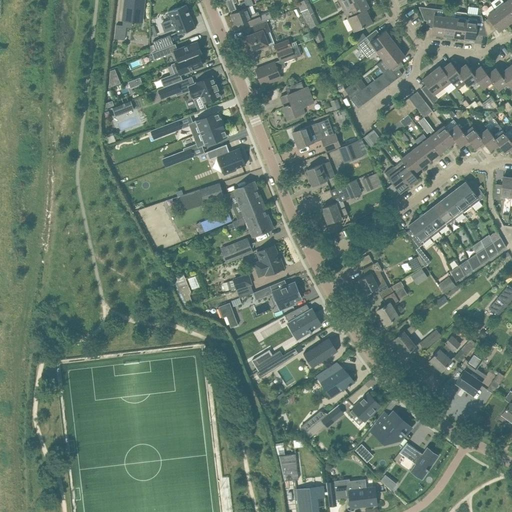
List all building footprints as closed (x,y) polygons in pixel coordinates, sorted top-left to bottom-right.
[(125,0),(123,19),(142,22),(144,0),(125,0)] [(224,0),(229,12),(236,9),(234,3),(237,2),(235,0),(224,0)] [(365,0),(338,0),(339,0),(345,12),(366,1),(365,0)] [(369,8),(366,1),(345,12),(354,31),(363,26),(372,22),(366,9),(369,8)] [(318,6),(325,18),(332,14),(326,2),(318,6)] [(511,20),(511,12),(504,2),(495,9),(507,24),(511,20)] [(175,27),(178,34),(195,28),(187,4),(168,12),(171,20),(176,18),(178,26),(175,27)] [(235,25),(240,24),(248,21),(250,26),(272,18),(269,12),(259,16),(257,11),(255,12),(252,5),(231,14),(235,25)] [(427,20),(426,27),(432,27),(431,34),(442,35),(446,10),(419,7),(419,8),(424,20),(427,20)] [(495,9),(487,15),(488,17),(483,21),(487,36),(496,28),(498,31),(507,24),(495,9)] [(446,10),(442,35),(453,37),(456,12),(446,10)] [(313,12),(304,16),(309,29),(311,28),(316,26),(319,24),(313,12)] [(453,37),(464,38),(467,13),(456,12),(453,37)] [(487,36),(483,21),(481,15),(467,13),(464,38),(475,39),(476,35),(487,36)] [(255,32),(243,37),(249,52),(253,50),(258,48),(268,44),(274,42),(270,31),(266,21),(262,23),(253,26),(255,32)] [(116,25),(114,39),(123,40),(124,26),(116,25)] [(316,26),(311,28),(317,43),(322,40),(316,26)] [(366,37),(361,41),(364,46),(362,48),(369,56),(377,50),(392,39),(385,30),(381,33),(380,34),(376,29),(368,35),(366,37)] [(309,32),(301,36),(311,58),(319,54),(309,32)] [(156,51),(173,44),(171,37),(163,41),(162,38),(153,42),(156,51)] [(283,41),(274,45),(277,52),(278,52),(291,47),(288,39),(283,41)] [(383,59),(398,47),(392,39),(377,50),(383,59)] [(172,52),(176,62),(198,54),(201,53),(197,42),(177,49),(175,44),(173,44),(156,51),(152,53),(154,59),(172,52)] [(280,60),(283,59),(294,55),(295,58),(301,55),(297,45),(291,47),(278,52),(278,53),(277,53),(280,60)] [(405,56),(398,47),(383,59),(390,68),(394,73),(399,69),(404,65),(400,60),(405,56)] [(198,54),(176,62),(171,64),(175,73),(161,78),(164,87),(182,79),(180,74),(203,65),(198,54)] [(284,62),(283,59),(280,60),(275,62),(256,69),(262,85),(281,77),(278,70),(286,67),(284,62)] [(451,61),(442,68),(451,81),(451,80),(454,84),(462,78),(462,77),(460,74),(455,68),(455,67),(451,61)] [(455,68),(460,74),(462,77),(462,78),(462,77),(468,86),(477,79),(470,70),(470,69),(466,63),(461,67),(459,64),(455,67),(455,68)] [(442,68),(440,65),(431,72),(443,87),(451,81),(442,68)] [(474,66),(470,69),(470,70),(477,79),(484,88),(492,81),(489,77),(485,71),(481,65),(476,69),(474,66)] [(485,71),(489,77),(492,81),(498,89),(507,82),(498,71),(498,70),(496,67),(491,71),(489,68),(485,71)] [(502,67),(498,70),(498,71),(507,82),(511,88),(511,87),(511,71),(509,67),(504,70),(502,67)] [(398,78),(394,73),(390,68),(385,72),(393,81),(398,78)] [(110,71),(109,88),(119,83),(113,69),(110,71)] [(402,74),(400,71),(399,69),(394,73),(398,78),(402,74)] [(393,81),(385,72),(380,75),(385,82),(388,85),(393,81)] [(443,87),(431,72),(422,79),(426,84),(421,88),(429,98),(433,103),(438,98),(434,93),(443,87)] [(388,85),(385,82),(380,75),(375,79),(383,89),(388,85)] [(189,86),(194,98),(201,95),(204,103),(211,100),(212,102),(218,100),(217,98),(221,97),(218,89),(216,84),(213,76),(196,83),(189,86)] [(334,81),(335,84),(339,93),(345,90),(339,78),(334,81)] [(378,93),(383,89),(375,79),(370,83),(378,93)] [(177,83),(159,90),(162,98),(181,91),(177,83)] [(373,97),(378,93),(370,83),(365,87),(373,97)] [(291,104),(283,107),(288,119),(297,115),(303,113),(301,107),(313,102),(307,87),(287,94),(291,104)] [(368,100),(373,97),(365,87),(360,91),(368,100)] [(368,100),(360,91),(355,94),(363,104),(368,100)] [(425,101),(417,91),(409,97),(416,107),(425,101)] [(363,104),(355,94),(350,98),(358,108),(363,104)] [(483,104),(480,107),(480,108),(494,108),(498,105),(494,100),(491,96),(482,103),(483,104)] [(409,97),(403,102),(407,107),(402,111),(406,116),(416,107),(409,97)] [(105,103),(104,109),(114,105),(112,100),(105,103)] [(134,109),(131,100),(123,103),(126,111),(133,108),(133,109),(134,109)] [(407,107),(403,102),(392,110),(399,120),(406,116),(402,111),(407,107)] [(399,120),(392,110),(386,115),(390,120),(385,124),(388,128),(399,120)] [(188,123),(193,135),(223,124),(221,119),(218,112),(188,123)] [(385,124),(390,120),(386,115),(381,119),(385,124)] [(424,117),(418,121),(427,133),(430,132),(432,135),(427,138),(439,154),(447,147),(435,132),(433,129),(424,117)] [(182,128),(178,119),(158,127),(161,136),(182,128)] [(454,119),(445,126),(449,131),(448,131),(456,140),(455,141),(460,146),(464,143),(467,146),(470,143),(471,142),(463,132),(464,132),(461,128),(458,124),(457,124),(454,119)] [(494,119),(485,126),(487,128),(488,128),(495,136),(494,137),(501,146),(500,146),(505,152),(510,149),(511,151),(511,142),(509,139),(510,138),(506,133),(503,129),(502,130),(494,119)] [(464,132),(463,132),(471,142),(470,143),(475,148),(479,145),(481,148),(485,145),(486,144),(479,135),(479,134),(472,125),(472,126),(469,122),(461,128),(464,132)] [(298,147),(313,141),(313,142),(322,139),(324,146),(326,151),(340,146),(335,133),(322,137),(317,123),(302,129),(293,132),(298,147)] [(223,124),(193,135),(198,148),(227,136),(224,129),(225,129),(223,124)] [(445,125),(444,125),(435,132),(447,147),(455,141),(456,140),(448,131),(449,131),(445,125)] [(487,128),(479,134),(479,135),(486,144),(485,145),(490,150),(494,147),(497,149),(500,146),(501,146),(494,137),(495,136),(488,128),(487,128)] [(373,129),(368,133),(375,141),(376,143),(381,139),(380,137),(373,129)] [(368,133),(363,137),(371,147),(376,143),(375,141),(368,133)] [(423,134),(415,140),(418,145),(430,160),(439,154),(427,138),(423,134)] [(338,147),(344,162),(363,155),(357,140),(338,147)] [(224,174),(237,170),(236,168),(246,164),(240,147),(230,151),(227,144),(207,151),(210,159),(217,156),(224,174)] [(430,160),(418,145),(410,152),(421,167),(430,160)] [(170,156),(173,164),(194,157),(190,148),(170,156)] [(410,152),(401,158),(402,160),(405,164),(406,164),(413,173),(421,167),(410,152)] [(402,160),(394,166),(397,170),(406,183),(409,186),(418,179),(415,176),(413,173),(406,164),(405,164),(402,160)] [(326,180),(335,176),(332,169),(329,161),(317,166),(307,170),(310,177),(308,178),(311,184),(313,183),(313,185),(319,183),(326,180)] [(393,166),(384,172),(388,177),(393,183),(394,185),(399,191),(400,192),(409,186),(406,183),(397,170),(394,166),(393,166)] [(211,170),(190,177),(195,189),(215,181),(211,170)] [(367,191),(382,184),(377,173),(362,180),(367,191)] [(511,177),(503,176),(502,184),(495,183),(494,198),(501,199),(501,196),(507,196),(507,200),(511,201),(511,197),(511,191),(511,177)] [(465,181),(457,187),(472,206),(485,196),(472,179),(467,183),(465,181)] [(335,203),(361,193),(356,180),(330,190),(335,203)] [(200,188),(200,191),(180,197),(183,209),(224,197),(220,182),(200,188)] [(253,182),(235,189),(235,190),(227,193),(237,220),(246,216),(264,208),(253,182)] [(457,187),(449,194),(464,212),(472,206),(457,187)] [(464,212),(449,194),(441,200),(455,218),(464,212)] [(447,225),(455,218),(441,200),(433,206),(447,225)] [(322,208),(328,222),(348,215),(345,207),(337,210),(335,204),(322,208)] [(433,206),(425,212),(439,231),(447,225),(433,206)] [(244,224),(244,223),(248,221),(254,236),(272,228),(264,208),(246,216),(237,220),(232,222),(234,228),(244,224)] [(228,211),(217,215),(195,224),(199,234),(231,221),(228,211)] [(439,231),(425,212),(417,219),(431,237),(439,231)] [(428,240),(431,237),(417,219),(408,225),(413,232),(409,235),(416,249),(419,247),(419,246),(428,240)] [(500,237),(492,242),(497,253),(505,247),(500,237)] [(247,238),(233,244),(225,247),(230,260),(252,251),(247,238)] [(492,242),(484,248),(489,259),(497,253),(492,242)] [(284,268),(281,260),(280,261),(274,245),(257,252),(261,261),(254,263),(259,276),(265,273),(266,275),(284,268)] [(419,247),(416,249),(419,256),(424,253),(419,246),(419,247)] [(484,248),(475,253),(480,264),(489,259),(484,248)] [(475,253),(467,259),(472,270),(480,264),(475,253)] [(467,259),(458,265),(463,276),(472,270),(467,259)] [(369,291),(370,292),(371,291),(374,296),(379,293),(388,288),(379,272),(382,270),(377,261),(362,269),(366,276),(359,279),(366,293),(369,291)] [(463,276),(458,265),(450,271),(455,282),(463,276)] [(422,268),(421,269),(411,275),(414,280),(424,274),(425,273),(422,268)] [(188,279),(192,289),(203,285),(198,274),(188,279)] [(190,293),(183,275),(171,279),(185,306),(192,303),(188,294),(190,293)] [(248,275),(234,280),(237,289),(251,285),(248,275)] [(287,285),(285,279),(270,286),(280,310),(295,303),(294,302),(302,298),(295,282),(287,285)] [(234,280),(224,283),(227,292),(237,289),(234,280)] [(444,280),(439,284),(445,294),(456,286),(452,280),(447,284),(444,280)] [(381,318),(378,319),(383,326),(398,316),(392,305),(399,302),(394,292),(404,287),(400,281),(388,288),(379,293),(386,304),(377,310),(382,317),(381,318)] [(511,287),(508,284),(489,308),(498,316),(511,299),(511,287)] [(231,327),(238,325),(230,302),(219,306),(223,318),(226,316),(231,327)] [(297,327),(302,336),(310,332),(310,333),(312,332),(311,331),(321,325),(318,319),(316,320),(314,316),(316,315),(311,308),(308,310),(305,312),(302,306),(285,315),(289,322),(288,322),(292,330),(297,327)] [(413,324),(394,339),(406,354),(419,343),(413,336),(410,339),(407,335),(417,328),(413,324)] [(426,350),(442,336),(436,329),(420,343),(426,350)] [(439,349),(430,360),(441,370),(451,360),(443,353),(449,347),(453,351),(460,344),(451,336),(445,343),(439,350),(439,349)] [(475,336),(471,339),(470,339),(453,357),(459,362),(476,344),(475,343),(478,339),(475,336)] [(314,366),(337,351),(328,337),(305,352),(314,366)] [(299,353),(295,348),(283,355),(280,357),(283,363),(299,353)] [(283,354),(280,350),(271,355),(275,360),(275,361),(280,357),(283,355),(283,354)] [(460,367),(464,370),(456,382),(473,394),(482,382),(486,375),(476,368),(482,358),(474,353),(468,361),(466,359),(460,367)] [(337,362),(337,361),(316,375),(316,376),(317,375),(331,397),(330,398),(349,386),(349,387),(350,386),(350,385),(354,383),(349,374),(342,370),(337,363),(337,362)] [(275,368),(271,363),(256,372),(260,378),(275,368)] [(511,420),(511,391),(510,390),(504,399),(510,403),(502,414),(511,420)] [(357,413),(364,421),(376,410),(374,408),(378,403),(370,395),(369,393),(367,395),(353,408),(350,412),(354,416),(357,413)] [(333,409),(321,419),(327,427),(339,417),(333,409)] [(370,429),(384,442),(392,433),(400,440),(411,428),(400,418),(398,419),(393,415),(394,413),(393,412),(391,415),(389,416),(382,425),(380,426),(376,422),(375,422),(370,429)] [(311,419),(302,425),(306,431),(315,424),(311,419)] [(422,479),(439,455),(427,446),(422,453),(407,442),(400,453),(415,464),(410,471),(422,479)] [(362,444),(357,449),(363,455),(368,450),(362,444)] [(295,453),(279,455),(285,480),(298,479),(295,453)] [(385,474),(381,480),(386,485),(391,478),(385,474)] [(350,487),(345,488),(345,484),(334,485),(334,481),(326,482),(328,495),(335,494),(336,499),(350,497),(351,507),(376,504),(374,487),(350,490),(350,487)] [(318,511),(317,497),(325,496),(324,486),(295,489),(297,511),(318,511)]
